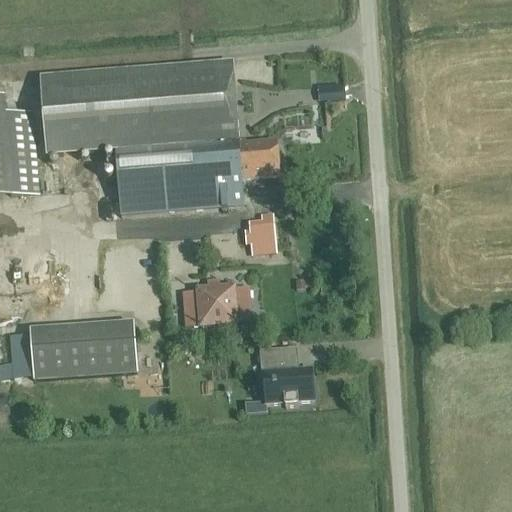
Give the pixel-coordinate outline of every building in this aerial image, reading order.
[(41,80),(47,160),(119,154),(122,218),(245,208),(243,180),(282,177),(279,145),(245,148),(245,143),(240,143),(238,119),(235,64),(41,80)] [(341,109),(340,95),(315,97),(316,110),(341,109)] [(0,199),(38,196),(31,114),(6,116),(6,100),(0,100),(0,199)] [(281,148),(310,147),(310,134),(280,135),(281,148)] [(99,207),(100,223),(117,222),(117,206),(99,207)] [(277,250),(275,220),(249,223),(250,232),(245,232),(246,248),(252,248),(252,253),(277,250)] [(235,289),(199,292),(186,294),(188,328),(202,327),(202,328),(238,325),(238,324),(251,323),(249,289),(235,290),(235,289)] [(135,327),(33,335),(38,388),(139,379),(135,327)] [(260,354),(262,378),(265,378),(267,404),(267,408),(286,407),(286,410),(299,409),(298,406),(315,405),(312,373),(295,374),(291,369),(290,352),(260,354)] [(267,415),(267,408),(267,404),(247,405),(247,416),(267,415)]
